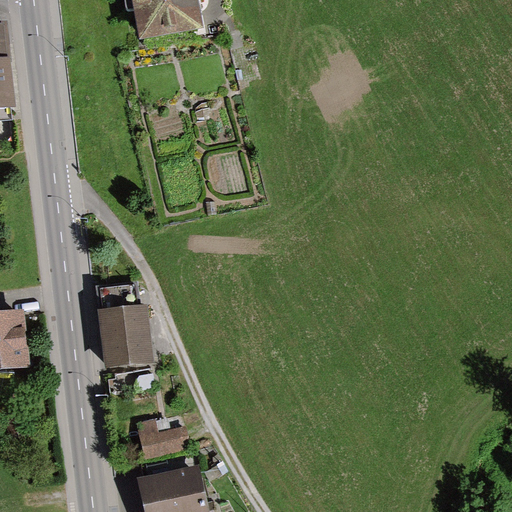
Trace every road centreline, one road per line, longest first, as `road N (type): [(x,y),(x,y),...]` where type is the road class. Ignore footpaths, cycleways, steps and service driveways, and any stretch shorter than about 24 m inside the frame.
road 1 (secondary): [(34,0),(94,511)]
road 2 (track): [(57,200),(77,196),(93,204),(141,261),(205,409),(265,511)]
